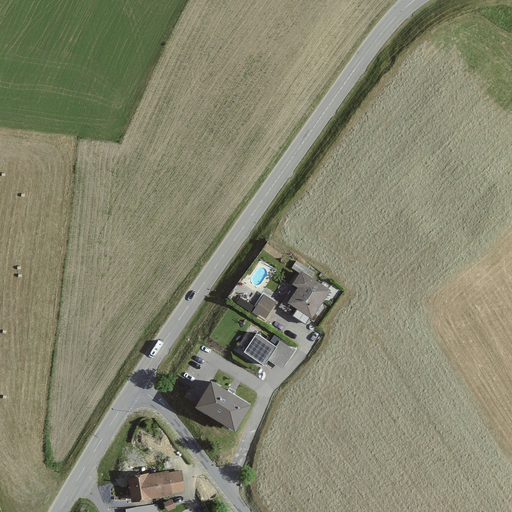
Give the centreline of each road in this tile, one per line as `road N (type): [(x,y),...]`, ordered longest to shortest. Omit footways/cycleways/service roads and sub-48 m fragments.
road 1 (secondary): [(136,384),(360,60),(414,0)]
road 2 (residential): [(229,492),(270,386),(305,347),(305,337),(276,316)]
road 3 (secondary): [(57,511),(136,384)]
road 4 (unclassified): [(136,384),(229,492)]
